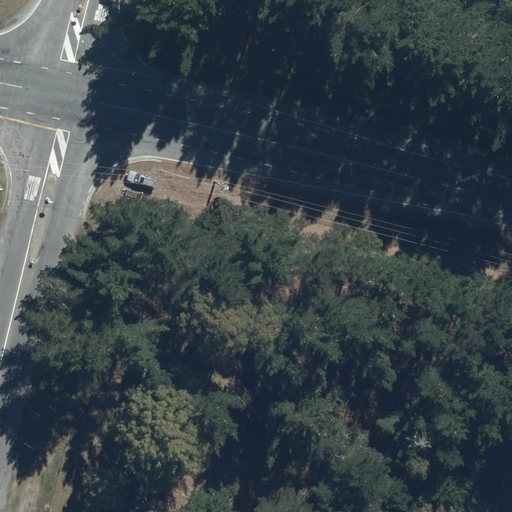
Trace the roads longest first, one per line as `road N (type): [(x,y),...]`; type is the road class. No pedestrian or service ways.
road 1 (secondary): [(511,201),(60,93)]
road 2 (unclassified): [(60,93),(0,362)]
